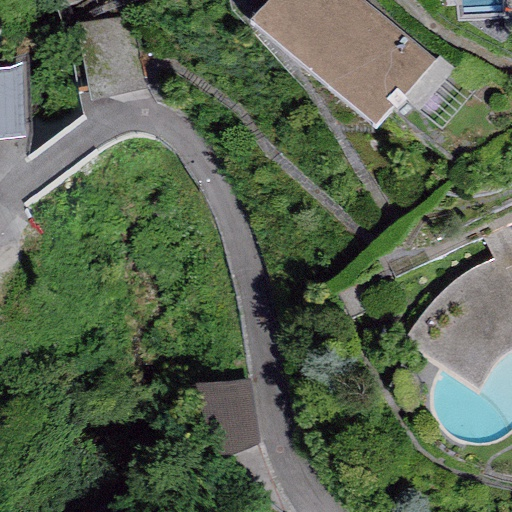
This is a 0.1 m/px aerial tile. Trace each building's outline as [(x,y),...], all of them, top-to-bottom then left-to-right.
[(277,0),(249,35),(372,136),(432,63),(355,0),(277,0)] [(136,28),(81,38),(94,97),(150,86),(136,28)] [(0,88),(0,148),(13,147),(10,88),(0,88)] [(406,355),(479,394),(481,387),(487,375),(497,364),(511,353),(511,223),(481,238),(495,262),(478,270),(461,280),(442,295),(424,316),(414,339),(406,355)] [(207,402),(223,466),(262,449),(252,396),(207,402)]
